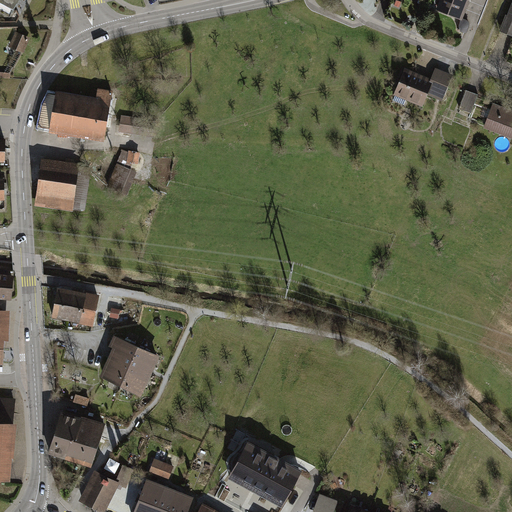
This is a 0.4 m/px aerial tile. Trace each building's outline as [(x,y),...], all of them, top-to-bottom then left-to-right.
[(0,0),(0,12),(15,20),(24,0),(0,0)] [(440,0),(436,13),(460,23),(468,0),(440,0)] [(511,2),(501,33),(511,37),(511,2)] [(459,29),(466,33),(471,21),(464,17),(459,29)] [(11,46),(19,48),(22,32),(15,30),(11,46)] [(405,70),(393,99),(425,111),(436,82),(405,70)] [(472,90),(466,105),(473,108),(479,93),(472,90)] [(55,93),(49,133),(104,143),(111,103),(55,93)] [(481,128),(511,140),(511,108),(493,101),(481,128)] [(40,159),(36,206),(73,209),(77,162),(40,159)] [(123,161),(114,179),(130,188),(139,169),(123,161)] [(12,273),(0,271),(0,298),(9,300),(12,273)] [(52,318),(64,320),(70,290),(57,288),(52,318)] [(84,294),(70,290),(64,320),(77,323),(84,294)] [(99,297),(84,294),(77,323),(94,326),(99,297)] [(8,311),(0,311),(0,364),(2,364),(3,340),(7,340),(8,311)] [(96,376),(136,395),(155,356),(115,337),(96,376)] [(0,397),(0,423),(11,424),(14,399),(0,397)] [(46,452),(65,457),(77,417),(59,411),(46,452)] [(77,417),(65,457),(87,464),(100,424),(77,417)] [(0,478),(6,479),(11,424),(0,423),(0,478)] [(232,470),(286,498),(302,468),(248,440),(232,470)] [(156,458),(152,474),(171,478),(175,463),(156,458)] [(83,502),(102,511),(116,482),(97,473),(83,502)] [(152,511),(162,487),(148,482),(135,511),(152,511)] [(169,511),(177,493),(162,487),(152,511),(169,511)] [(322,511),(334,511),(340,498),(321,491),(314,509),(322,511)] [(186,511),(192,499),(177,493),(169,511),(186,511)]
